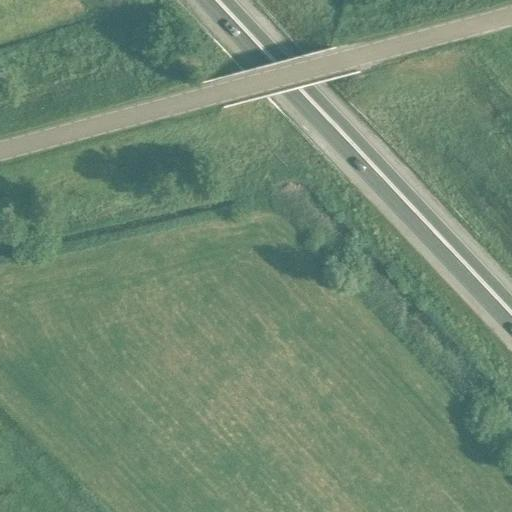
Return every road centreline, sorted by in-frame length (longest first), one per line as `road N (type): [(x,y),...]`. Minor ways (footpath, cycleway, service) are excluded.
road 1 (unclassified): [(0,149),(511,16)]
road 2 (trunk): [(203,0),(511,327)]
road 3 (trunk): [(511,303),(225,0)]
